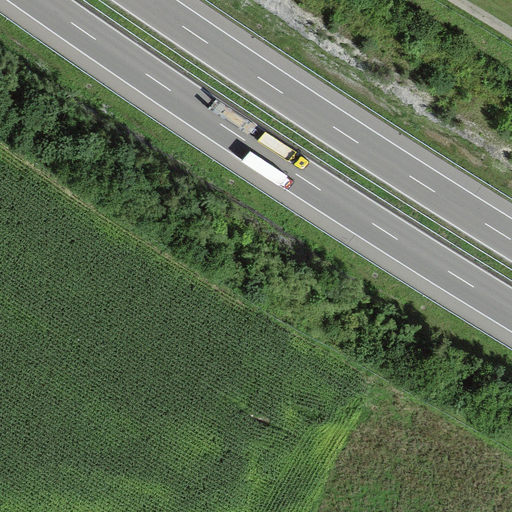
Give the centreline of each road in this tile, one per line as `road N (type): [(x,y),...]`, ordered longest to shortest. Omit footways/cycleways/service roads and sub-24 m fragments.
road 1 (motorway): [(37,0),(511,310)]
road 2 (motorway): [(511,239),(145,0)]
